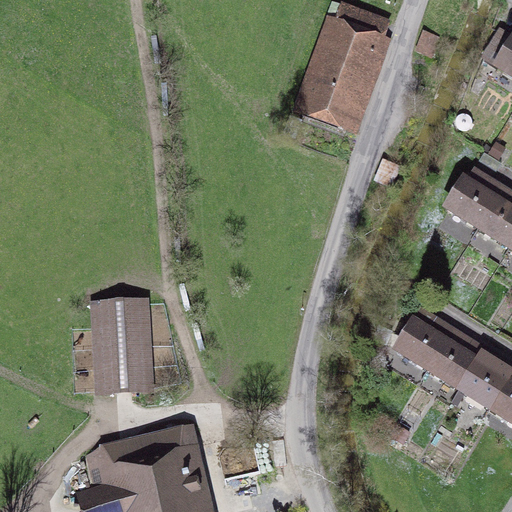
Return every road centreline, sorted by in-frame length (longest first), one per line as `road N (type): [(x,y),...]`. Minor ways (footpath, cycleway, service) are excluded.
road 1 (unclassified): [(323,511),(302,424),(307,355),(415,0)]
road 2 (track): [(211,415),(172,301),(136,0)]
